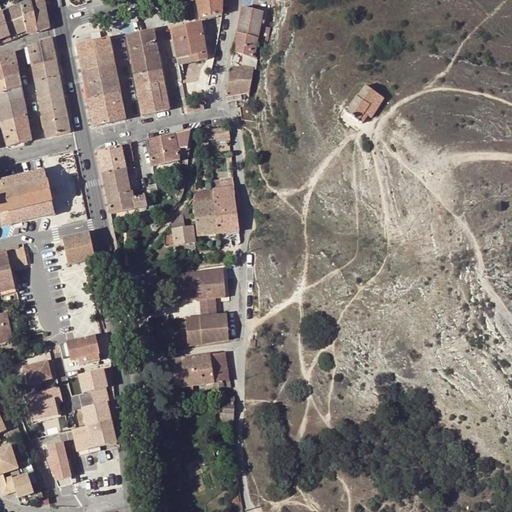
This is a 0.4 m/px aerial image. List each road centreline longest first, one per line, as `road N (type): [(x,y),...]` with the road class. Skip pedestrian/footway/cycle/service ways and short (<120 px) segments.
road 1 (residential): [(240,344),(243,147),(232,112)]
road 2 (residential): [(250,511),(238,422),(240,344)]
road 3 (track): [(511,106),(433,89),(405,99),(369,135)]
road 4 (secondary): [(97,220),(113,360)]
road 5 (secondary): [(113,360),(128,500)]
road 6 (residential): [(240,344),(113,360)]
road 7 (residential): [(154,0),(179,121)]
road 8 (residential): [(134,130),(110,9)]
road 9 (residential): [(232,112),(217,100),(217,77),(237,0)]
